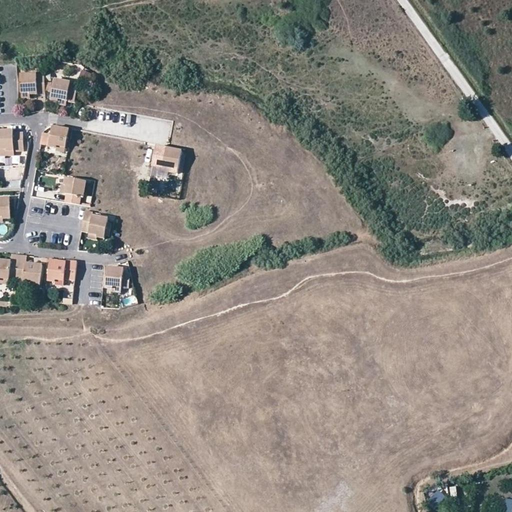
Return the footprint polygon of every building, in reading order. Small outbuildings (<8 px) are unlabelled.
[(79,78),(86,81),(90,71),(82,69),(79,78)] [(21,74),(22,92),(30,92),(31,95),(45,93),(45,92),(45,83),(45,75),(37,75),(37,73),(21,74)] [(59,99),(68,100),(68,96),(76,97),(78,84),(55,80),(51,99),(58,101),(59,99)] [(62,149),(62,147),(70,148),(74,131),(58,128),(54,147),(62,149)] [(1,133),(2,150),(11,150),(11,151),(28,151),(27,134),(17,135),(17,132),(1,133)] [(56,138),(46,135),(45,145),(54,147),(56,138)] [(172,166),(180,167),(184,150),(167,147),(167,151),(164,165),(163,167),(171,168),(172,166)] [(154,163),(164,165),(167,151),(157,149),(154,163)] [(88,181),(68,178),(67,185),(69,186),(68,194),(67,201),(81,204),(82,197),(85,197),(88,181)] [(0,218),(8,218),(8,220),(15,220),(14,200),(0,200),(0,218)] [(83,231),(91,232),(99,234),(99,236),(107,238),(110,218),(94,215),(93,216),(86,214),(83,231)] [(12,262),(0,260),(0,280),(1,281),(2,279),(11,280),(11,275),(18,276),(18,281),(25,281),(25,286),(34,287),(34,285),(41,285),(44,266),(27,264),(28,256),(13,254),(12,262)] [(49,261),(52,261),(49,281),(57,282),(57,280),(66,281),(66,279),(76,280),(78,267),(67,266),(68,263),(54,261),(54,259),(50,258),(49,261)] [(114,287),(115,284),(123,285),(130,286),(131,274),(125,273),(125,268),(109,265),(107,286),(114,287)] [(503,511),(511,511),(511,497),(503,498),(503,511)]
